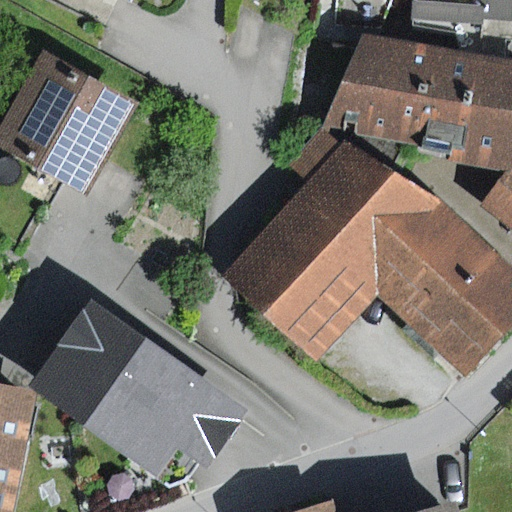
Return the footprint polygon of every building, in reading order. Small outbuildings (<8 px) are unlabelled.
[(482,27),(483,21),(484,0),(413,0),(412,22),(482,27)] [(511,23),(511,0),(484,0),(483,21),(511,23)] [(511,63),(369,37),(327,131),(346,148),(351,144),(413,182),(420,161),(511,176),(511,63)] [(145,108),(49,52),(0,135),(0,147),(64,185),(91,201),(145,108)] [(315,186),(231,279),(325,364),(384,300),(474,380),(511,340),(511,260),(454,207),(413,182),(351,144),(346,148),(327,131),(293,168),(315,186)] [(64,185),(0,147),(0,250),(20,263),(64,185)] [(511,179),(484,211),(511,231),(511,179)] [(261,413),(99,299),(36,387),(168,480),(187,454),(216,475),(261,413)] [(21,511),(44,396),(0,387),(0,511),(21,511)]
